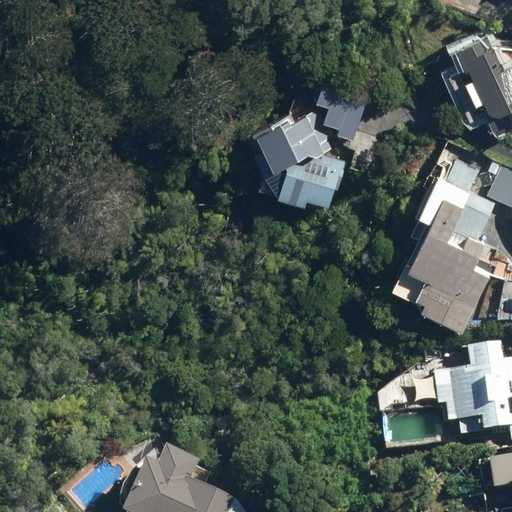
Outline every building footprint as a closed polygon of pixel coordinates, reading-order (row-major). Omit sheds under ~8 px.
[(511,62),(496,70),(481,35),(446,50),(454,71),(459,69),(488,135),(511,124),(511,62)] [(370,91),(326,75),(316,104),(330,109),(324,123),(341,130),(339,135),(352,140),(370,91)] [(290,114),(239,138),(260,181),(266,180),(273,198),(301,208),(302,201),(328,207),(334,186),(339,188),(345,161),(321,155),(334,147),(315,110),(294,123),(290,114)] [(418,224),(393,271),(411,280),(401,300),(412,306),(410,310),(450,332),(480,277),(463,268),(477,242),(472,240),(492,204),(466,190),(476,170),(453,158),(441,181),(429,175),(406,218),(418,224)] [(511,170),(501,166),(487,196),(511,207),(511,170)] [(496,365),(493,347),(458,352),(461,372),(435,376),(426,377),(431,409),(440,408),(443,426),(453,424),(455,439),(506,432),(499,385),(511,383),(511,365),(511,363),(496,365)] [(133,468),(114,511),(232,511),(225,505),(181,487),(188,469),(152,454),(145,473),(133,468)] [(511,511),(511,457),(480,463),(486,494),(501,491),(504,511),(511,511)]
